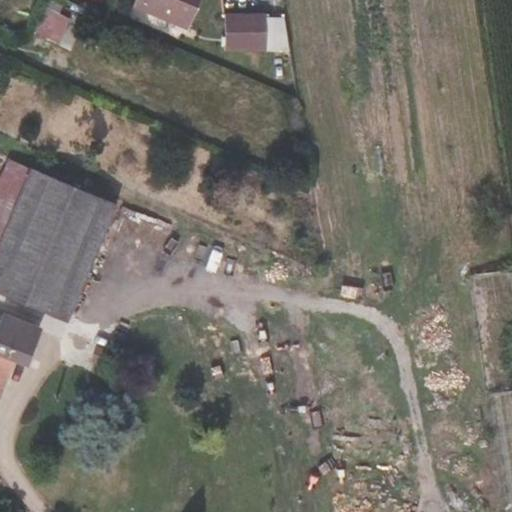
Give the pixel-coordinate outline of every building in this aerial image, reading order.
[(191,28),(201,0),(143,0),(140,9),(191,28)] [(34,29),(57,41),(70,15),(47,4),(34,29)] [(283,49),(278,12),(260,14),(264,50),(283,49)] [(264,50),(260,14),(241,14),(245,51),(264,50)] [(0,210),(5,199),(26,152),(0,139),(0,210)] [(103,284),(137,211),(50,173),(21,238),(0,282),(0,289),(83,327),(103,284)] [(0,396),(9,374),(17,358),(30,363),(42,329),(13,317),(0,347),(0,396)]
